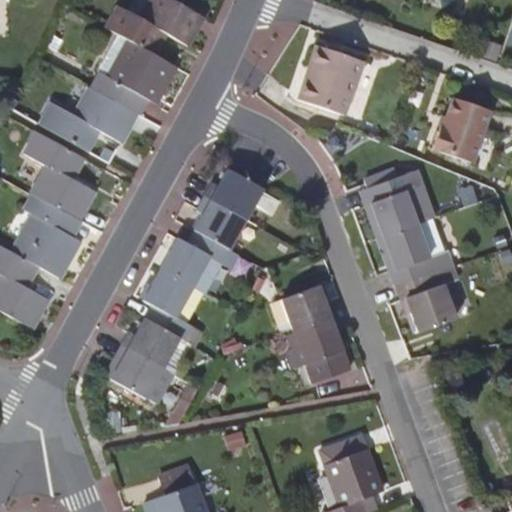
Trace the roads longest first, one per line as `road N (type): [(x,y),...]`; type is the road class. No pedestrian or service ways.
road 1 (residential): [(204,97),(289,146),(303,167),(431,511)]
road 2 (tertiary): [(38,400),(204,97)]
road 3 (residential): [(259,0),(511,85)]
road 4 (residential): [(90,511),(66,446),(38,400)]
